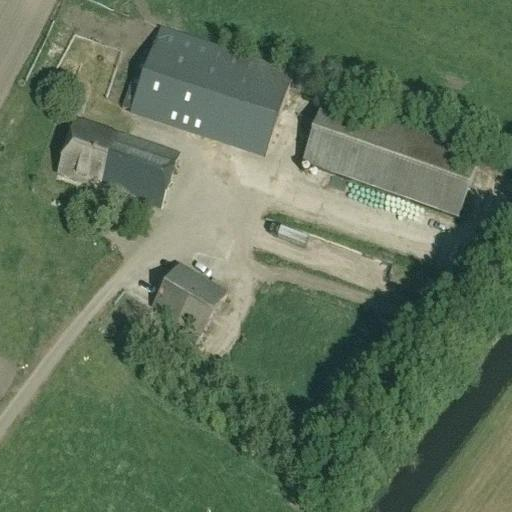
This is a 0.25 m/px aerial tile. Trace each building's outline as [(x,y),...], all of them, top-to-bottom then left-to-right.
[(269,158),(296,73),(162,30),(151,64),(141,61),(125,111),(269,158)] [(459,221),(480,161),(325,107),(319,125),(309,121),(305,133),(315,136),(304,167),(459,221)] [(78,125),(61,179),(163,212),(181,157),(118,136),(117,138),(78,125)] [(284,197),(283,207),(312,212),(313,202),(284,197)] [(476,224),(482,206),(473,203),(467,222),(476,224)] [(348,226),(351,217),(324,209),(321,218),(348,226)] [(228,296),(189,273),(180,268),(155,311),(202,339),(228,296)] [(241,279),(242,302),(250,301),(249,279),(241,279)]
